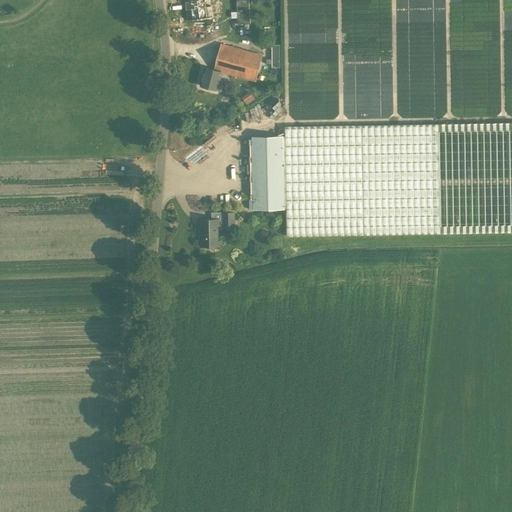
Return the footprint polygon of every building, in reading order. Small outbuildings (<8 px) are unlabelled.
[(184,0),(188,20),(221,16),(219,4),(212,5),(211,0),(184,0)] [(250,23),(248,0),(240,0),(236,0),(238,24),(250,23)] [(205,68),(201,85),(217,90),(222,71),(255,82),(263,54),(221,43),(214,70),(205,68)] [(282,65),(282,44),(274,44),(274,58),(268,58),(267,65),(282,65)] [(249,103),(257,98),(252,90),(244,96),(249,103)] [(362,126),(284,127),(285,136),(252,137),(253,194),(253,200),(250,200),(250,210),(286,209),(286,236),(364,234),(441,233),(511,231),(511,122),(438,124),(362,126)] [(233,213),(223,213),(223,219),(202,220),(202,236),(200,236),(200,246),(219,246),(219,228),(234,228),(233,213)]
